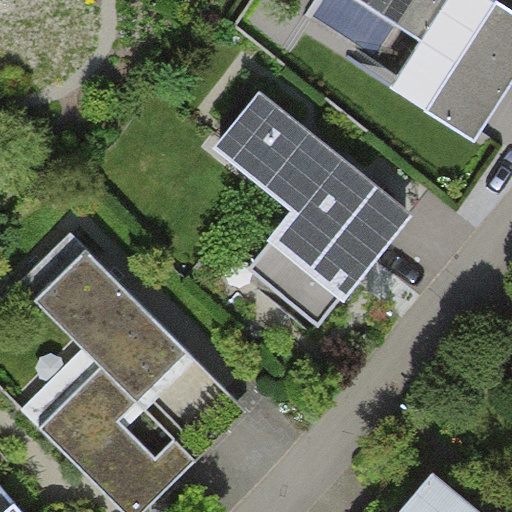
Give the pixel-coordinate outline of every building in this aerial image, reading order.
[(511,101),(511,0),(369,0),(407,29),(379,73),(489,139),(511,101)] [(423,210),(265,87),(217,149),(295,210),(248,270),(328,332),(423,210)] [(70,228),(0,300),(0,389),(127,511),(149,511),(254,404),(70,228)] [(39,511),(0,465),(0,511),(39,511)] [(500,511),(449,466),(407,511),(500,511)]
